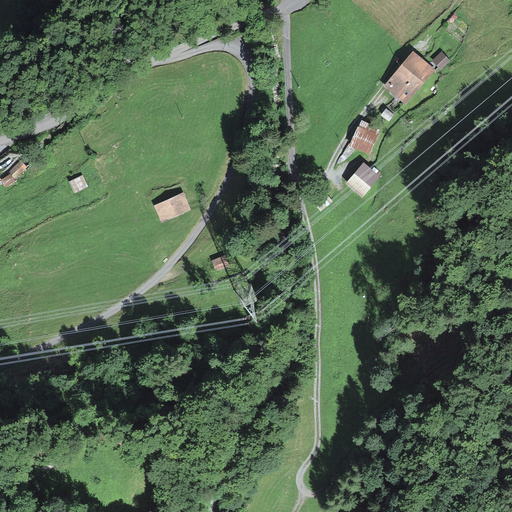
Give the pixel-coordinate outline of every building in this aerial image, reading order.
[(441,67),(447,62),(441,55),(435,61),(441,67)] [(412,60),(391,84),(403,94),(400,98),(404,101),(428,73),(412,60)] [(387,111),(383,115),(389,119),(392,115),(387,111)] [(362,123),(353,145),(368,151),(374,136),(367,133),(370,127),(362,123)] [(17,175),(26,167),(21,162),(12,170),(17,175)] [(362,194),(376,177),(364,166),(349,183),(362,194)] [(13,181),(10,175),(2,180),(6,186),(13,181)] [(156,206),(162,219),(185,209),(180,196),(156,206)] [(214,261),(217,269),(226,266),(223,257),(214,261)]
